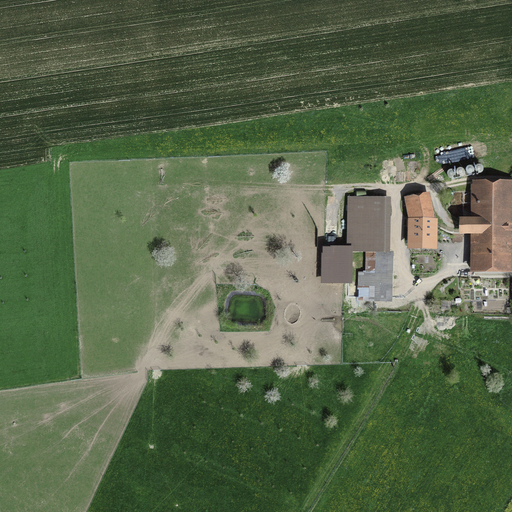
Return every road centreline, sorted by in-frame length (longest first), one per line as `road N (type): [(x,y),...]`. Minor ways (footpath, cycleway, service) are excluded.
road 1 (track): [(304,511),(432,282),(449,274),(511,274)]
road 2 (track): [(286,186),(398,192),(461,183)]
